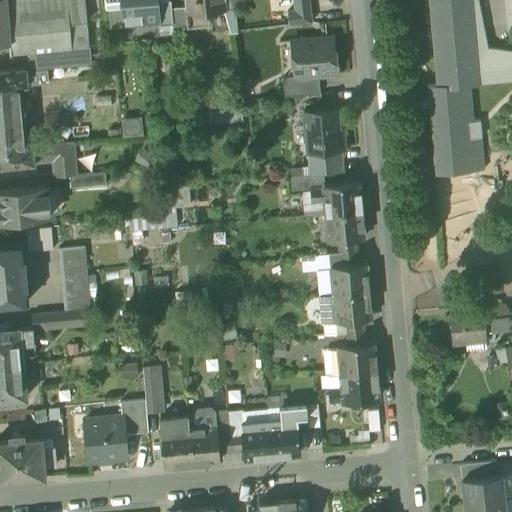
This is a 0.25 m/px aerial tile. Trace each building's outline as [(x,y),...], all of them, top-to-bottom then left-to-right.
[(0,0),(0,19),(8,19),(8,17),(1,18),(0,7),(0,4),(7,4),(6,0),(0,0)] [(69,27),(69,23),(66,0),(6,0),(7,4),(8,17),(8,19),(10,42),(9,42),(10,54),(28,52),(71,48),(69,27)] [(87,21),(84,0),(66,0),(69,23),(82,21),(87,21)] [(109,7),(111,27),(145,24),(144,20),(158,19),(160,19),(158,1),(158,0),(104,0),(105,7),(109,7)] [(158,19),(159,25),(172,24),(171,8),(170,0),(158,1),(160,19),(158,19)] [(185,0),(187,7),(188,26),(207,24),(207,16),(224,11),(223,3),(224,3),(223,0),(185,0)] [(287,11),(289,24),(311,22),(308,0),(298,0),(299,10),(287,11)] [(511,52),(487,49),(482,48),(474,49),(469,0),(430,0),(433,30),(438,86),(428,87),(428,88),(429,88),(433,126),(431,126),(431,127),(433,127),(434,144),(433,145),(435,173),(483,169),(479,121),(472,122),(468,84),(479,83),(479,82),(478,82),(477,81),(511,77),(511,52)] [(487,49),(476,0),(469,0),(474,49),(482,48),(487,49)] [(7,4),(0,4),(0,7),(1,18),(8,17),(7,4)] [(188,26),(187,7),(171,8),(172,24),(173,27),(188,26)] [(236,10),(224,11),(230,33),(238,33),(236,10)] [(0,42),(9,42),(10,42),(8,19),(0,19),(0,42)] [(87,25),(69,27),(71,48),(89,46),(87,25)] [(299,76),(299,77),(319,75),(337,74),(336,54),(333,54),(332,38),(292,42),(295,76),(299,76)] [(28,52),(30,69),(47,67),(91,63),(89,46),(71,48),(28,52)] [(0,69),(0,86),(27,84),(26,69),(26,67),(0,69)] [(30,69),(26,69),(27,84),(48,81),(47,67),(30,69)] [(283,78),(284,96),(320,93),(319,75),(299,77),(299,76),(295,76),(283,78)] [(0,149),(33,146),(33,145),(26,146),(20,85),(27,84),(0,86),(0,149)] [(241,99),(208,100),(209,124),(242,123),(241,99)] [(304,111),(308,151),(340,148),(344,148),(342,130),(338,130),(336,109),(304,111)] [(142,116),(121,118),(122,137),(143,135),(142,116)] [(74,142),(33,145),(33,146),(35,163),(52,161),(75,159),(74,142)] [(0,166),(35,163),(33,146),(0,149),(0,166)] [(308,151),(311,174),(323,173),(342,171),(340,148),(308,151)] [(105,171),(77,174),(75,159),(52,161),(53,176),(69,175),(70,187),(78,186),(106,183),(105,171)] [(325,185),(323,173),(311,174),(288,177),(289,193),(289,194),(301,192),(311,191),(311,187),(323,186),(323,185),(325,185)] [(325,201),(326,213),(362,210),(359,182),(325,185),(323,185),(323,186),(311,187),(311,191),(312,202),(325,201)] [(0,190),(0,219),(8,218),(52,214),(49,186),(0,190)] [(189,188),(169,189),(171,206),(176,206),(190,205),(189,188)] [(159,189),(161,207),(171,206),(169,189),(159,189)] [(312,202),(311,191),(301,192),(303,215),(326,213),(325,201),(312,202)] [(171,206),(161,207),(161,215),(129,218),(130,230),(177,227),(176,206),(171,206)] [(364,238),(362,210),(326,213),(328,241),(338,240),(356,238),(364,238)] [(0,231),(10,230),(8,218),(0,219),(0,231)] [(26,230),(28,252),(53,249),(51,227),(26,230)] [(338,240),(339,252),(357,251),(356,238),(338,240)] [(0,304),(27,302),(22,242),(0,243),(0,304)] [(59,247),(65,310),(86,308),(90,308),(85,245),(59,247)] [(339,252),(340,265),(358,263),(357,251),(339,252)] [(340,265),(339,252),(301,256),(302,271),(316,270),(331,269),(330,266),(340,265)] [(331,269),(333,293),(369,290),(366,262),(358,263),(340,265),(330,266),(331,269)] [(321,294),(333,293),(331,269),(316,270),(319,295),(321,294)] [(147,270),(134,271),(135,284),(148,283),(147,270)] [(209,287),(182,289),(184,307),(210,304),(209,287)] [(369,290),(333,293),(335,321),(345,320),(364,318),(371,318),(369,290)] [(324,322),(335,321),(333,293),(321,294),(324,322)] [(484,313),(485,331),(511,328),(511,313),(505,304),(483,306),(484,313)] [(455,307),(456,315),(467,314),(467,306),(455,307)] [(87,322),(86,308),(65,310),(35,313),(37,327),(87,322)] [(484,313),(467,314),(456,315),(449,315),(452,343),(466,341),(465,337),(486,336),(485,331),(484,313)] [(345,320),(346,332),(365,331),(364,318),(345,320)] [(238,338),(234,320),(219,323),(223,341),(238,338)] [(325,334),(346,332),(345,320),(324,322),(325,334)] [(0,364),(23,362),(21,343),(20,327),(8,328),(8,322),(0,322),(0,364)] [(32,326),(20,327),(21,343),(34,341),(32,326)] [(346,332),(347,345),(366,343),(365,331),(346,332)] [(287,343),(270,341),(268,355),(285,357),(287,343)] [(338,349),(340,373),(376,370),(374,342),(366,343),(347,345),(338,345),(338,349)] [(239,343),(222,345),(223,360),(240,358),(239,343)] [(340,373),(338,349),(323,350),(325,375),(340,373)] [(26,397),(23,362),(0,364),(0,399),(1,399),(2,406),(15,404),(15,398),(26,397)] [(137,362),(119,363),(120,377),(138,376),(137,362)] [(143,366),(147,412),(160,411),(156,365),(143,366)] [(379,398),(376,370),(340,373),(341,386),(343,401),(379,398)] [(341,386),(340,373),(325,375),(320,375),(321,388),(329,387),(341,386)] [(330,402),(343,401),(341,386),(329,387),(330,402)] [(122,415),(124,433),(148,430),(146,415),(145,399),(121,401),(122,415)] [(306,403),(295,404),(297,418),(307,417),(306,403)] [(318,403),(306,403),(307,417),(308,427),(320,426),(318,403)] [(281,405),(282,418),(297,418),(295,404),(281,405)] [(269,420),(281,419),(280,406),(268,407),(268,408),(269,420)] [(188,414),(189,427),(217,425),(216,411),(214,411),(210,407),(199,409),(195,414),(188,414)] [(244,408),(228,410),(232,451),(244,450),(241,423),(245,422),(244,410),(244,408)] [(245,422),(269,420),(268,408),(244,410),(245,422)] [(219,452),(232,451),(228,410),(216,411),(217,425),(219,452)] [(378,410),(367,411),(369,431),(380,430),(378,410)] [(160,417),(161,430),(189,427),(188,414),(160,417)] [(99,460),(99,462),(111,461),(111,459),(126,457),(124,433),(122,415),(85,418),(89,461),(99,460)] [(300,453),(297,418),(282,418),(281,419),(269,420),(272,455),(300,453)] [(245,458),(272,455),(269,420),(245,422),(241,423),(244,450),(245,458)] [(219,452),(217,425),(189,427),(192,463),(210,462),(210,461),(220,460),(219,452)] [(192,463),(189,427),(161,430),(164,465),(174,464),(174,465),(192,463)] [(0,441),(0,480),(44,476),(43,465),(54,464),(53,448),(42,449),(41,438),(22,439),(22,434),(10,435),(11,440),(0,441)] [(460,464),(462,478),(498,475),(496,460),(460,464)] [(462,478),(464,501),(504,496),(502,474),(498,475),(462,478)] [(464,501),(465,511),(505,511),(504,496),(464,501)] [(277,511),(305,511),(304,499),(294,500),(276,502),(277,511)] [(277,511),(276,502),(248,504),(249,511),(277,511)]
